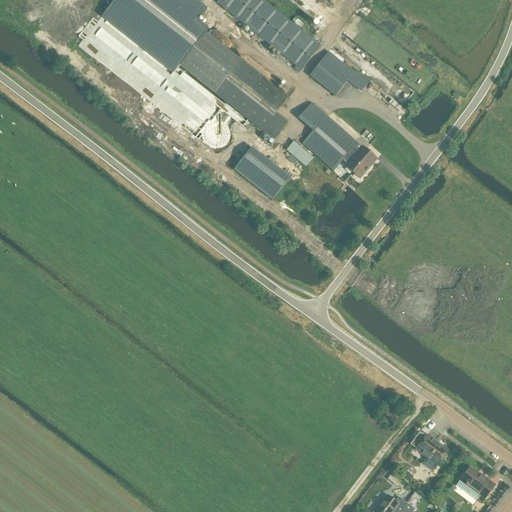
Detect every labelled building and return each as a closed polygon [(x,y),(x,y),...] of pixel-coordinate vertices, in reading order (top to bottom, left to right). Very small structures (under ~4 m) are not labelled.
[(289,98),(206,32),(207,31),(195,22),(205,10),(192,0),(115,0),(102,16),(174,73),(180,65),(275,140),(288,124),(276,114),(289,98)] [(302,71),(321,47),(262,0),(218,0),(217,2),(296,66),(293,69),(298,73),(300,70),(302,71)] [(335,97),(354,74),(329,54),(310,77),(335,97)] [(343,160),(355,147),(358,143),(327,117),(303,144),(334,171),(343,160)] [(306,166),(313,158),(294,141),(287,150),(306,166)] [(343,160),(348,164),(346,166),(360,179),(377,160),(363,147),(360,151),(355,147),(343,160)] [(273,200),(290,178),(252,148),(234,170),(273,200)] [(394,421),(398,415),(389,408),(385,414),(394,421)] [(427,436),(416,450),(427,458),(422,465),(432,472),(437,466),(447,452),(427,436)] [(460,481),(456,486),(469,496),(473,491),(480,496),(477,500),(482,503),(494,487),(469,469),(460,481)] [(393,483),(396,478),(391,475),(387,480),(391,483),(393,483)] [(398,498),(395,503),(387,497),(375,511),(392,511),(395,510),(397,511),(400,511),(406,504),(398,498)]
